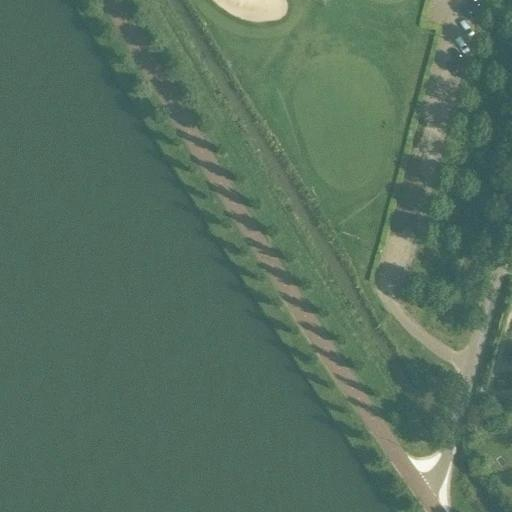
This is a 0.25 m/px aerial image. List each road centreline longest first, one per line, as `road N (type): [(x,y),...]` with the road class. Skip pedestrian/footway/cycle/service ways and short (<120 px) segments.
road 1 (unclassified): [(421,490),(109,0)]
road 2 (unclassified): [(421,490),(433,482),(448,446),(511,217)]
